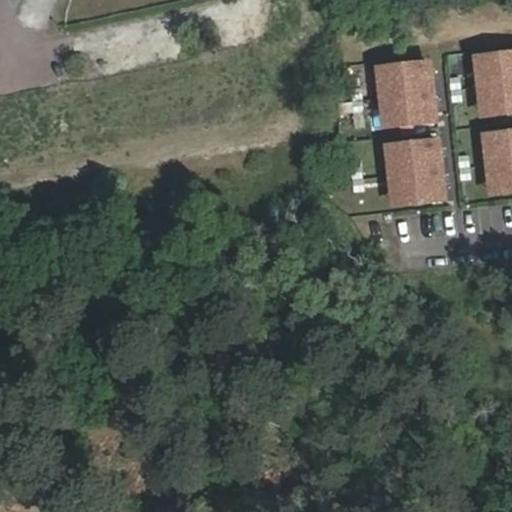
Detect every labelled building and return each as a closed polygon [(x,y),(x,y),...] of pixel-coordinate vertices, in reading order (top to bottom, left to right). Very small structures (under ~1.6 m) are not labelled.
[(511,52),(476,56),(484,121),(511,117),(511,52)] [(0,148),(303,97),(296,57),(0,107),(0,148)] [(436,61),(379,68),(387,131),(445,124),(436,61)] [(511,131),(485,135),(492,199),(511,196),(511,131)] [(445,139),(387,144),(393,208),(452,204),(445,139)]
